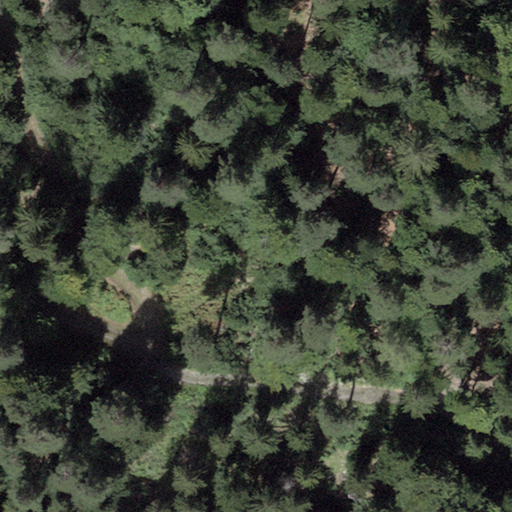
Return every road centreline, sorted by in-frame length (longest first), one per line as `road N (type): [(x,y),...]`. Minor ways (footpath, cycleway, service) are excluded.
road 1 (track): [(1,0),(58,191),(90,254),(145,304),(147,323),(130,336),(92,330),(0,296)]
road 2 (track): [(130,336),(153,362),(186,377),(447,409),(511,405)]
